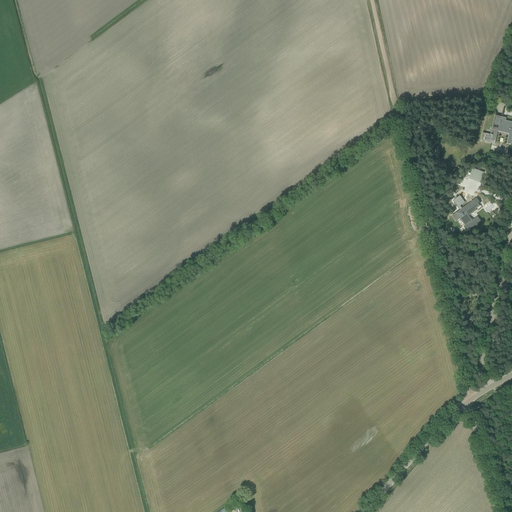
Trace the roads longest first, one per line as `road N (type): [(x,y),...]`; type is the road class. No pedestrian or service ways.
road 1 (track): [(370,0),(471,398)]
road 2 (unclassified): [(488,387),(484,346),(511,224)]
road 3 (tertiary): [(363,511),(464,402)]
